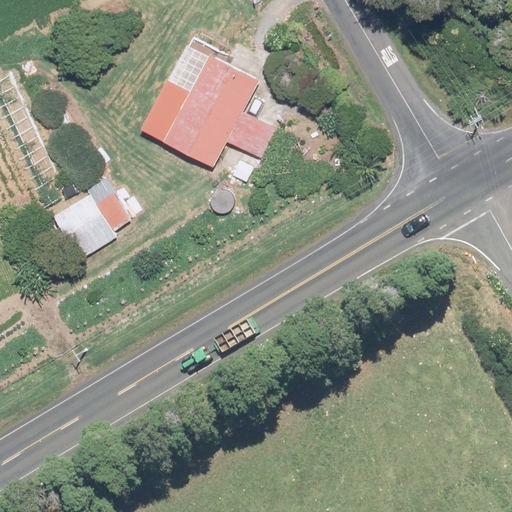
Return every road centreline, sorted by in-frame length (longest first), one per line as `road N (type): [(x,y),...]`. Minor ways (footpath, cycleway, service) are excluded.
road 1 (tertiary): [(465,186),(0,464)]
road 2 (unclassified): [(342,0),(437,160),(465,186)]
